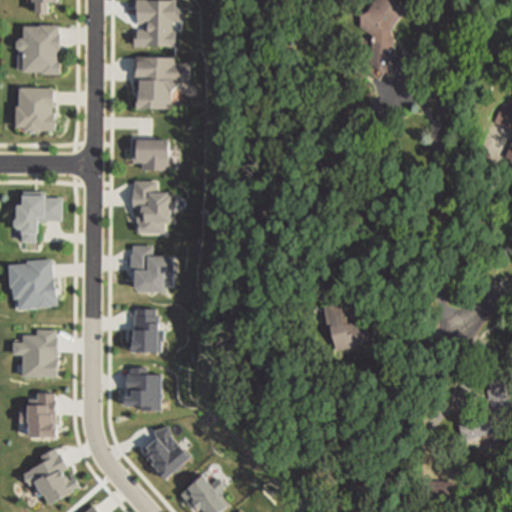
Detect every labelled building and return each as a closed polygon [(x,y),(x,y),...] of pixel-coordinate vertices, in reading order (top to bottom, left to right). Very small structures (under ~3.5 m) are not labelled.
[(56,0),(56,6),(55,6),(47,6),(47,17),(36,17),(36,6),(32,6),(32,0),(56,0)] [(375,0),(394,0),(407,8),(393,27),(393,42),(396,43),(396,53),(393,54),(391,72),(382,71),(370,61),(371,50),(373,50),(374,33),(362,24),(361,13),(370,10),(371,7),(375,0)] [(58,25),(58,61),(59,61),(60,61),(60,74),(59,74),(58,74),(22,74),(22,54),(21,54),(20,54),(19,53),(18,53),(17,52),(17,51),(16,51),(16,50),(15,49),(15,48),(15,47),(15,46),(15,45),(16,44),(16,43),(17,43),(17,42),(18,42),(18,41),(19,41),(20,41),(21,41),(22,41),(22,25),(58,25)] [(136,111),(173,111),(173,87),(193,87),(193,64),(182,64),(182,58),(136,57),(136,111)] [(53,130),(53,132),(39,133),(39,135),(23,135),(23,133),(23,130),(17,130),(14,130),(14,110),(16,110),(16,88),(52,88),(53,130)] [(377,101),(393,118),(379,131),(363,113),(377,101)] [(504,102),(511,105),(511,159),(507,157),(511,145),(511,127),(497,121),(504,102)] [(171,172),(171,140),(134,140),(134,172),(171,172)] [(134,213),(139,213),(139,235),(167,235),(167,225),(175,225),(175,192),(159,192),(159,182),(134,182),(134,213)] [(18,231),(26,231),(26,243),(43,243),(43,222),(65,223),(65,193),(28,193),(28,204),(18,204),(18,231)] [(155,246),(133,246),(133,293),(167,293),(167,283),(178,283),(178,258),(155,258),(155,246)] [(52,259),(56,305),(33,307),(20,308),(20,300),(15,301),(14,285),(11,285),(9,266),(12,265),(17,265),(29,264),(29,261),(52,259)] [(325,304),(343,301),(347,323),(360,321),(364,344),(338,349),(333,325),(329,326),(325,304)] [(458,417),(478,413),(490,397),(488,389),(492,388),(490,381),(507,377),(509,382),(511,382),(511,407),(495,435),(491,432),(464,440),(458,417)] [(423,479),(456,480),(455,501),(422,500),(423,479)]
